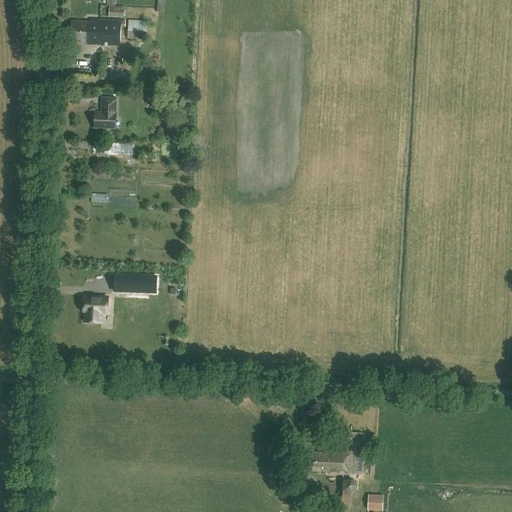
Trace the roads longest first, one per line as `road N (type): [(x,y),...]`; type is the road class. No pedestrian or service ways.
road 1 (unclassified): [(34,375),(511,393)]
road 2 (unclassified): [(34,375),(44,56),(37,0)]
road 3 (unclassified): [(28,511),(34,375)]
